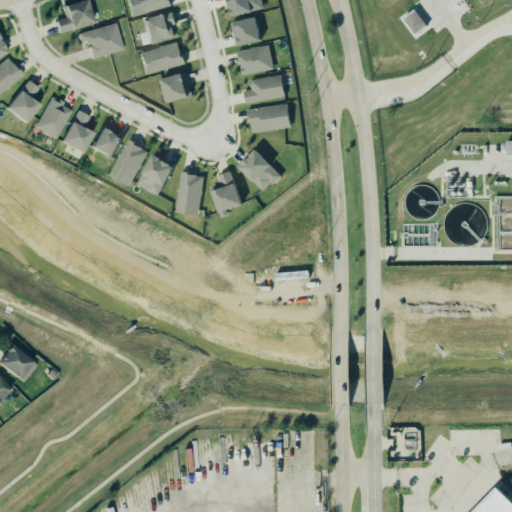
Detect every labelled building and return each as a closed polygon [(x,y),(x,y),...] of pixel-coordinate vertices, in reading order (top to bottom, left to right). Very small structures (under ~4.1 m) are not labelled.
[(60,5),(77,0),(84,0),(91,22),(57,31),(54,19),(63,16),(60,5)] [(125,0),(168,0),(170,5),(129,16),(125,0)] [(227,0),(232,17),(264,8),(261,0),(227,0)] [(412,35),(426,25),(414,9),(401,19),(412,35)] [(147,42),(172,36),(170,24),(174,23),(170,11),(141,19),(147,42)] [(235,45),(260,42),(256,17),(231,21),(235,45)] [(123,49),(116,23),(78,32),(81,44),(88,42),(92,57),(123,49)] [(145,74),(184,65),(179,42),(140,51),(145,74)] [(272,71),(270,46),(238,49),(240,74),(272,71)] [(0,60),(0,89),(20,73),(14,65),(13,66),(5,56),(0,60)] [(165,102),(190,95),(183,71),(159,78),(165,102)] [(243,91),(245,104),(285,95),(281,74),(249,80),(251,89),(243,91)] [(38,88),(27,80),(5,107),(24,123),(40,103),(32,96),(38,88)] [(36,129),(57,137),(69,106),(47,98),(36,129)] [(245,109),(285,103),(289,126),(251,132),(249,125),(248,121),(247,121),(245,109)] [(75,109),(87,116),(82,127),(91,132),(79,152),(58,140),(75,109)] [(123,134),(101,124),(91,148),(113,157),(123,134)] [(127,138),(136,143),(135,145),(146,151),(127,186),(107,174),(127,138)] [(239,167),(263,192),(281,175),(256,150),(239,167)] [(151,153),(159,158),(159,159),(172,166),(156,194),(135,183),(151,153)] [(179,170),(192,172),(191,174),(195,174),(195,175),(202,176),(196,214),(173,211),(179,170)] [(210,191),(220,217),(226,215),(224,210),(241,204),(228,170),(215,175),(220,187),(210,191)] [(511,248),(511,228),(511,213),(510,213),(510,207),(499,207),(498,248),(511,248)] [(0,355),(0,365),(17,378),(31,360),(9,344),(0,355)] [(0,398),(10,390),(0,378),(0,398)] [(511,511),(511,501),(497,487),(472,511),(511,511)]
